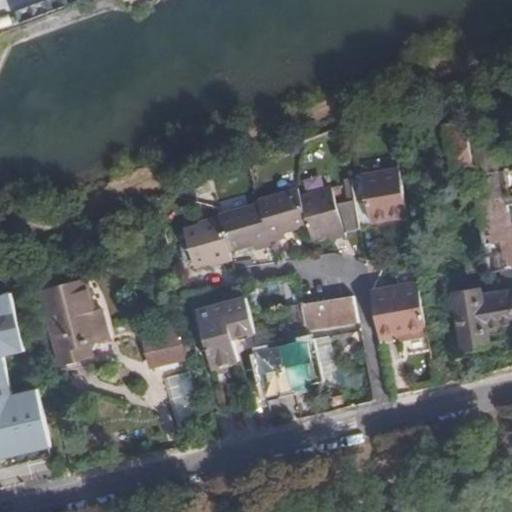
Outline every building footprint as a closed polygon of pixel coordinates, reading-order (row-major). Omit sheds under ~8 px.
[(461,79),(444,85),(458,162),(476,159),(461,79)] [(377,216),(412,210),(405,167),(352,176),(358,205),(361,219),(377,216)] [(495,268),(511,265),(511,168),(486,174),(491,200),(483,202),(495,268)] [(361,219),(358,205),(341,209),(333,186),(301,195),(311,224),(316,238),(332,232),(334,238),(348,234),(348,232),(362,228),(362,225),(361,219)] [(287,230),(311,224),(301,195),(298,188),(260,200),(261,204),(273,241),(288,236),(287,230)] [(274,244),(273,241),(261,204),(221,216),(231,252),(256,244),(258,249),(274,244)] [(234,261),(231,252),(221,216),(200,222),(201,226),(186,229),(197,267),(211,264),(213,268),(234,261)] [(361,219),(362,225),(378,222),(377,216),(361,219)] [(499,289),(511,286),(511,265),(495,268),(499,289)] [(375,286),(375,290),(384,333),(411,329),(411,335),(434,330),(425,277),(375,286)] [(65,361),(97,353),(94,340),(114,334),(106,307),(99,309),(90,278),(45,290),(65,361)] [(511,286),(499,289),(487,291),(486,286),(479,287),(477,279),(463,281),(465,289),(461,290),(470,343),(491,340),(492,346),(504,344),(503,337),(509,335),(507,323),(511,322),(511,286)] [(216,364),(243,358),(237,334),(258,330),(250,294),(202,305),(205,319),(202,319),(204,327),(207,327),(216,364)] [(344,295),(308,301),(307,301),(311,324),(348,318),(344,295)] [(158,299),(162,312),(175,308),(171,296),(158,299)] [(311,324),(307,301),(294,303),(296,326),(311,324)] [(186,346),(179,317),(147,326),(154,353),(157,354),(186,346)] [(384,333),(385,340),(411,335),(411,329),(384,333)] [(331,369),(324,342),(307,347),(304,339),(282,345),(280,338),(260,343),(273,392),(315,381),(312,373),(331,369)] [(439,352),(444,382),(460,379),(454,349),(439,352)] [(205,418),(191,366),(163,373),(177,426),(205,418)] [(0,466),(61,452),(53,410),(0,422),(0,466)]
